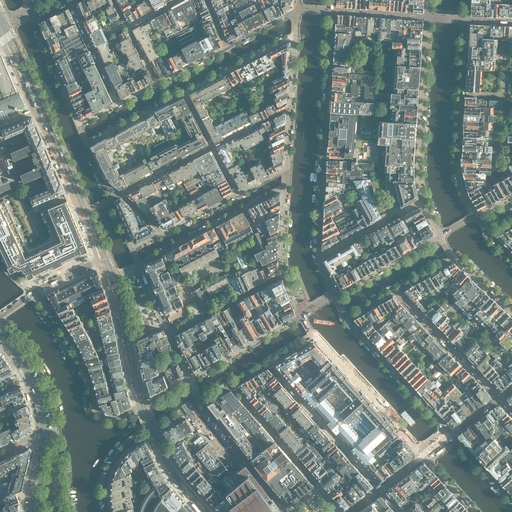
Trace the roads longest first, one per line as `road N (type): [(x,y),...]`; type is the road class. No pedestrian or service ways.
road 1 (residential): [(317,257),(332,11)]
road 2 (residential): [(87,145),(295,37)]
road 3 (residential): [(475,216),(456,162),(466,19)]
road 4 (residential): [(0,39),(80,214)]
road 5 (residential): [(426,17),(422,201)]
road 6 (residential): [(138,407),(115,418),(99,411),(75,346),(35,292)]
road 7 (residential): [(139,264),(286,185)]
road 8 (residential): [(396,290),(511,410)]
road 9 (residential): [(313,336),(414,445)]
road 10 (residential): [(441,423),(347,319)]
road 11 (residential): [(104,278),(138,407)]
road 12 (residential): [(201,403),(283,508)]
road 13 (residential): [(201,403),(313,336)]
road 14 (residential): [(169,335),(283,273)]
road 15 (residential): [(300,315),(189,379)]
road 16 (residential): [(439,236),(334,295)]
